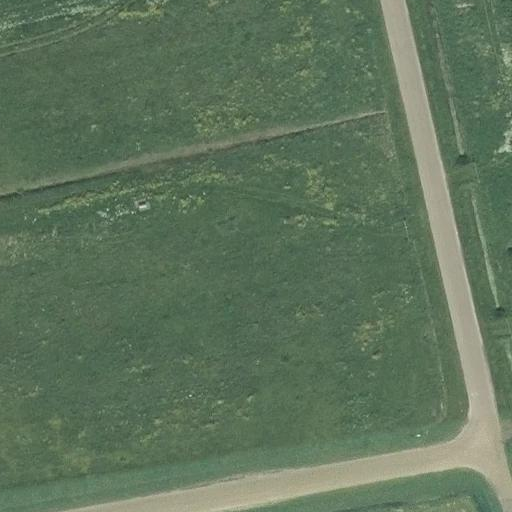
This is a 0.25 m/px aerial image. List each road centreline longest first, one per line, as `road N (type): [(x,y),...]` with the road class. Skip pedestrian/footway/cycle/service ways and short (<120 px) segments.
road 1 (unclassified): [(492,448),(392,0)]
road 2 (unclassified): [(140,511),(492,448)]
